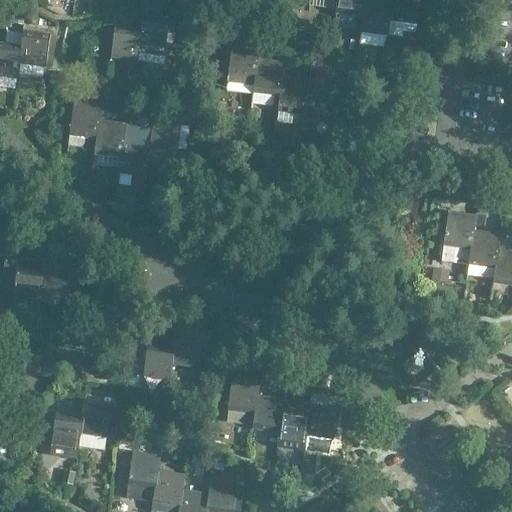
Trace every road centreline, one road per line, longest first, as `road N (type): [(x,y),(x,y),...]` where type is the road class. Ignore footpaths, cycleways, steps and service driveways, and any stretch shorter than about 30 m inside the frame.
road 1 (unclassified): [(463,511),(265,322),(164,264),(0,118)]
road 2 (unknown): [(227,300),(355,192),(416,157),(499,139),(511,120)]
